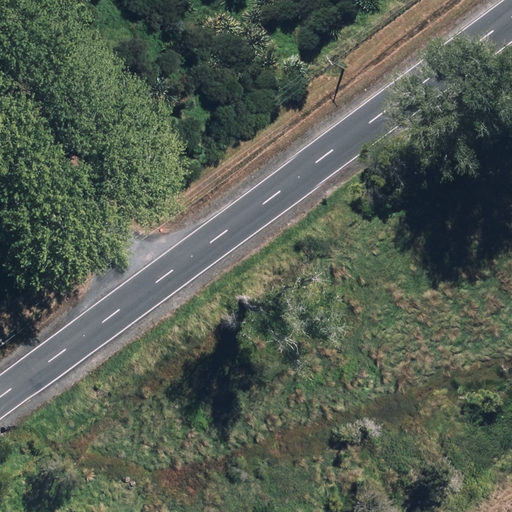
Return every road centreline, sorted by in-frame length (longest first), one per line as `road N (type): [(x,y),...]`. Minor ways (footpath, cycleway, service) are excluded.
road 1 (tertiary): [(511,18),(0,395)]
road 2 (unknown): [(0,105),(148,286)]
